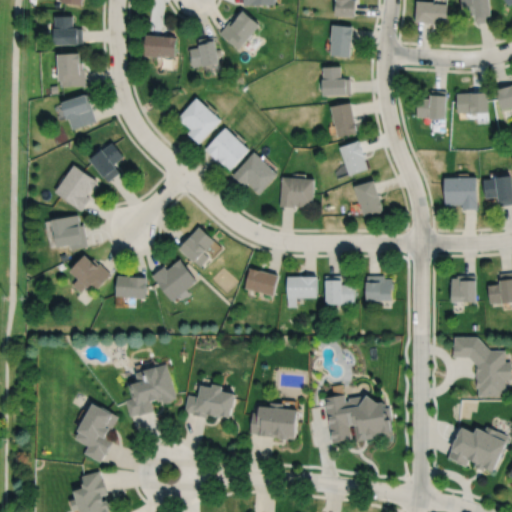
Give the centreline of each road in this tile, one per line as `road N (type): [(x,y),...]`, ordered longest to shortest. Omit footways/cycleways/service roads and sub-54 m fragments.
road 1 (residential): [(416,511),(420,221),(385,99),(390,0)]
road 2 (residential): [(116,0),(120,83),(136,125),(229,216),(289,241),(420,241)]
road 3 (residential): [(419,497),(218,475),(174,450),(157,453),(146,469),(152,488),(170,496),(218,475)]
road 4 (residential): [(384,52),(472,57),(511,48)]
